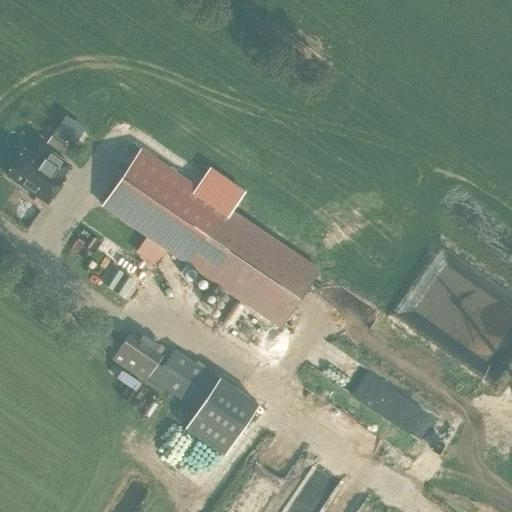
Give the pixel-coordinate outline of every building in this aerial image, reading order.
[(67,138),(56,131),(47,144),(58,152),(67,138)] [(318,272),(141,151),(103,207),(280,327),(318,272)] [(49,168),(24,152),(7,176),(47,204),(64,179),(63,178),(71,167),(57,157),(49,168)] [(421,320),(430,315),(420,299),(411,304),(421,320)] [(205,340),(251,355),(260,328),(214,313),(205,340)] [(130,334),(112,360),(145,382),(162,357),(130,334)] [(111,337),(106,343),(114,348),(118,342),(111,337)] [(175,350),(153,381),(191,407),(212,376),(175,350)] [(258,407),(212,376),(191,407),(197,411),(185,429),(224,457),(258,407)] [(256,459),(270,471),(287,452),(273,440),(256,459)] [(295,496),(274,483),(256,511),(324,511),(341,485),(312,467),(295,496)]
